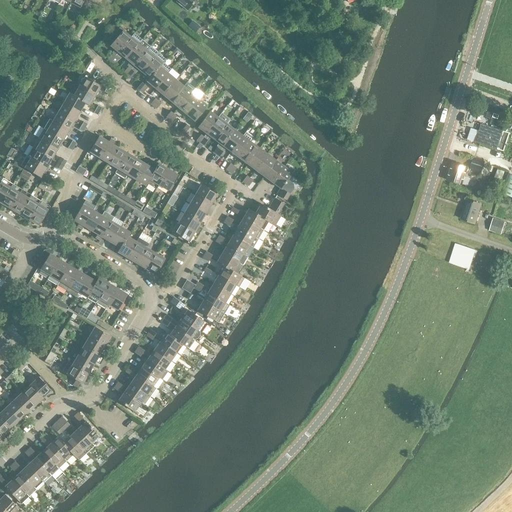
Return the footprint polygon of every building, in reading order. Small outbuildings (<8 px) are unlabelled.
[(176,0),(177,0),(176,1),(181,6),(182,5),(188,9),(190,7),(192,8),(198,1),(195,0),(176,0)] [(193,20),(187,26),(187,27),(189,29),(194,33),(200,26),(193,20)] [(109,37),(113,41),(110,45),(118,52),(131,37),(120,27),(109,37)] [(126,59),(142,39),(135,33),(131,37),(118,52),(115,55),(111,61),(114,64),(117,60),(118,60),(122,55),(126,59)] [(131,69),(134,65),(150,46),(142,39),(126,59),(130,62),(126,67),(126,68),(123,72),(126,74),(131,68),(131,69)] [(141,72),(158,52),(150,46),(134,65),(141,72)] [(141,72),(149,78),(163,62),(166,59),(158,52),(141,72)] [(146,81),(155,88),(167,72),(168,73),(171,69),(163,62),(149,78),(146,81)] [(175,79),(168,73),(167,72),(155,88),(163,94),(175,79)] [(80,86),(95,95),(101,86),(86,77),(80,86)] [(175,79),(163,94),(170,101),(183,86),(175,79)] [(115,86),(111,84),(106,92),(110,94),(115,86)] [(140,90),(143,93),(148,87),(144,84),(140,90)] [(85,102),(85,103),(89,105),(95,95),(80,86),(75,95),(74,96),(85,102)] [(183,86),(170,101),(178,108),(191,92),(183,86)] [(80,111),(85,103),(85,102),(74,96),(75,95),(70,92),(64,102),(80,111)] [(191,92),(178,108),(186,114),(199,99),(191,92)] [(199,99),(186,114),(195,121),(208,106),(199,99)] [(80,111),(64,102),(58,111),(74,121),(80,111)] [(197,127),(206,133),(218,117),(209,110),(197,127)] [(58,111),(53,120),(53,121),(68,130),(74,121),(58,111)] [(203,145),(210,136),(214,139),(226,123),(227,123),(230,119),(221,113),(218,117),(206,133),(204,136),(199,142),(203,145)] [(44,128),(63,139),(68,130),(53,121),(49,118),(44,128)] [(220,148),(222,145),(234,129),(227,123),(226,123),(214,139),(219,143),(213,152),(215,154),(220,148)] [(505,131),(480,123),(474,141),(499,149),(505,131)] [(185,132),(190,127),(187,124),(182,130),(185,132)] [(44,128),(38,137),(57,149),(63,139),(44,128)] [(242,135),(234,129),(222,145),(230,151),(242,135)] [(243,135),(242,135),(230,151),(239,158),(251,141),(254,138),(246,132),(243,135)] [(109,142),(105,140),(99,136),(89,151),(99,157),(109,142)] [(33,147),(52,158),(57,149),(38,137),(33,147)] [(108,163),(118,147),(113,145),(115,141),(111,138),(109,142),(99,157),(108,163)] [(239,158),(247,164),(259,147),(251,141),(239,158)] [(52,158),(33,147),(27,156),(46,167),(52,158)] [(118,147),(108,163),(117,168),(127,153),(118,147)] [(259,147),(247,164),(255,170),(267,154),(259,147)] [(127,153),(117,168),(118,168),(115,172),(124,178),(127,174),(136,158),(127,153)] [(276,160),(267,154),(255,170),(264,176),(276,160)] [(20,165),(25,168),(40,177),(46,167),(27,156),(26,155),(20,165)] [(483,168),(483,167),(483,166),(482,166),(484,160),(474,157),(472,164),(471,169),(453,163),(448,180),(463,185),(467,171),(481,175),(483,168)] [(136,179),(145,164),(136,158),(127,174),(136,179)] [(272,182),(284,166),(276,160),(264,176),(272,182)] [(158,184),(168,169),(158,163),(154,169),(149,178),(150,179),(147,183),(156,188),(158,184)] [(145,164),(136,179),(146,185),(147,183),(150,179),(149,178),(154,169),(145,164)] [(75,171),(82,176),(86,170),(79,166),(75,171)] [(293,184),(288,180),(293,173),(284,166),(272,182),(280,188),(279,190),(288,196),(290,193),(294,188),(293,184)] [(168,169),(158,184),(168,190),(177,175),(168,169)] [(28,179),(31,175),(23,170),(19,175),(27,180),(28,179)] [(511,194),(511,173),(510,173),(502,191),(511,194)] [(0,201),(1,203),(13,183),(0,175),(0,201)] [(46,191),(47,190),(49,186),(41,181),(38,187),(46,191)] [(1,203),(10,208),(22,189),(13,183),(1,203)] [(182,186),(178,184),(172,193),(176,196),(180,190),(182,186)] [(107,185),(105,189),(114,194),(117,191),(107,185)] [(195,194),(211,204),(217,194),(201,185),(195,194)] [(10,208),(20,214),(31,195),(22,189),(10,208)] [(279,190),(276,194),(286,200),(288,196),(279,190)] [(115,195),(124,200),(126,196),(117,191),(115,195)] [(172,193),(167,203),(171,205),(172,206),(178,197),(176,196),(172,193)] [(190,204),(205,213),(211,204),(195,194),(190,204)] [(20,214),(29,219),(40,200),(31,195),(20,214)] [(274,197),(271,203),(281,208),(284,203),(274,197)] [(39,225),(48,210),(50,206),(40,200),(29,219),(39,225)] [(144,205),(137,200),(136,202),(133,206),(141,210),(144,205)] [(481,205),(468,200),(462,219),(475,224),(481,205)] [(81,229),(83,225),(93,210),(95,207),(85,201),(73,220),(79,223),(77,226),(81,229)] [(165,214),(171,205),(167,203),(161,212),(165,214)] [(265,219),(268,222),(274,225),(280,216),(283,215),(281,208),(278,213),(268,208),(261,203),(255,212),(255,213),(265,219)] [(281,208),(271,203),(268,208),(278,213),(281,208)] [(184,213),(200,222),(205,213),(190,204),(184,213)] [(243,218),(263,230),(268,222),(265,219),(255,213),(255,212),(248,208),(243,218)] [(93,210),(83,225),(93,231),(102,216),(93,210)] [(102,216),(93,231),(97,234),(95,237),(100,240),(102,236),(113,217),(104,212),(103,214),(102,216)] [(179,222),(194,231),(200,222),(184,213),(179,222)] [(111,242),(120,226),(122,223),(113,217),(102,236),(111,242)] [(154,224),(160,227),(163,221),(157,218),(154,224)] [(238,226),(258,239),(263,230),(243,218),(238,226)] [(505,223),(493,219),(489,231),(501,235),(505,223)] [(194,231),(179,222),(172,233),(183,240),(184,238),(188,241),(194,231)] [(232,235),(250,245),(253,247),(258,239),(238,226),(237,227),(233,224),(231,229),(234,232),(232,235)] [(111,242),(120,247),(127,236),(128,237),(130,232),(120,226),(111,242)] [(217,238),(224,242),(227,244),(245,254),(250,245),(232,235),(230,240),(226,237),(225,238),(219,235),(217,238)] [(127,257),(136,242),(128,237),(127,236),(120,247),(117,251),(127,257)] [(136,242),(127,257),(136,262),(145,247),(146,247),(148,243),(139,237),(136,242)] [(222,252),(239,263),(245,254),(227,244),(222,252)] [(450,263),(470,270),(477,251),(456,244),(450,263)] [(145,268),(155,253),(146,247),(145,247),(136,262),(145,268)] [(42,260),(37,267),(50,275),(59,259),(51,255),(53,251),(49,249),(44,250),(39,259),(42,260)] [(242,265),(239,263),(222,252),(216,262),(223,266),(234,272),(234,271),(237,273),(242,265)] [(155,253),(145,268),(155,274),(165,259),(155,253)] [(59,259),(50,275),(47,279),(56,284),(68,265),(59,259)] [(68,265),(56,284),(66,290),(77,270),(68,265)] [(223,266),(218,274),(235,285),(239,287),(244,278),(241,276),(241,275),(237,273),(234,271),(234,272),(223,266)] [(77,270),(66,290),(75,296),(78,291),(87,276),(77,270)] [(230,293),(235,285),(218,274),(213,283),(230,293)] [(96,281),(87,276),(78,291),(87,297),(90,293),(89,293),(96,281)] [(89,293),(90,293),(98,298),(108,283),(98,277),(96,281),(89,293)] [(117,288),(108,283),(98,298),(96,302),(106,308),(108,304),(117,288)] [(208,292),(225,302),(230,293),(213,283),(208,292)] [(34,285),(32,289),(39,293),(41,289),(34,285)] [(121,310),(127,301),(124,300),(127,294),(117,288),(108,304),(118,310),(118,309),(121,310)] [(203,301),(224,313),(229,305),(225,302),(208,292),(203,301)] [(181,310),(184,305),(173,296),(169,301),(181,310)] [(67,305),(60,300),(57,304),(61,306),(65,308),(67,305)] [(224,313),(203,301),(197,310),(218,323),(224,313)] [(187,309),(181,318),(197,329),(197,330),(201,332),(207,323),(203,321),(204,321),(187,309)] [(192,338),(197,330),(197,329),(181,318),(178,322),(167,314),(164,318),(192,338)] [(182,344),(185,347),(185,346),(189,349),(194,340),(191,338),(192,338),(164,318),(161,322),(172,330),(170,334),(169,334),(182,344)] [(110,336),(95,326),(89,336),(105,345),(110,336)] [(177,352),(182,344),(169,334),(170,334),(166,332),(160,341),(177,352)] [(84,346),(99,355),(105,345),(89,336),(84,346)] [(154,349),(171,360),(177,352),(160,341),(154,349)] [(78,355),(93,364),(99,355),(84,346),(78,355)] [(148,357),(165,369),(171,360),(154,349),(148,357)] [(44,361),(51,365),(57,355),(54,353),(50,351),(44,361)] [(72,364),(88,373),(93,364),(78,355),(72,364)] [(165,369),(148,357),(142,366),(159,377),(162,379),(168,371),(165,369)] [(88,373),(72,364),(67,374),(76,379),(72,384),(77,387),(80,382),(82,383),(88,373)] [(142,366),(136,374),(153,386),(159,377),(142,366)] [(130,382),(150,396),(156,388),(153,386),(136,374),(130,382)] [(30,384),(43,398),(51,390),(39,377),(30,384)] [(150,396),(130,382),(125,391),(141,402),(144,405),(150,396)] [(22,392),(35,405),(43,398),(30,384),(22,392)] [(118,400),(138,414),(138,413),(135,411),(141,402),(125,391),(118,400)] [(15,399),(27,412),(35,405),(22,392),(15,399)] [(7,407),(19,420),(27,412),(15,399),(7,407)] [(19,420),(7,407),(0,412),(0,415),(11,427),(19,420)] [(79,421),(83,418),(77,412),(73,416),(79,421)] [(0,430),(3,435),(11,427),(0,415),(0,430)] [(57,421),(64,429),(69,424),(62,416),(57,421)] [(64,429),(57,421),(52,426),(59,434),(64,429)] [(86,421),(77,428),(92,443),(100,436),(86,421)] [(77,428),(70,435),(86,453),(94,446),(92,443),(77,428)] [(42,435),(47,441),(50,438),(45,433),(42,435)] [(47,441),(42,435),(39,438),(44,444),(47,441)] [(86,453),(70,435),(63,442),(74,454),(73,454),(78,460),(86,453)] [(66,461),(73,454),(74,454),(63,442),(58,436),(50,444),(66,461)] [(42,451),(59,468),(66,461),(50,444),(42,451)] [(27,450),(32,455),(35,452),(30,447),(27,450)] [(35,458),(51,475),(59,468),(42,451),(35,458)] [(51,475),(35,458),(27,465),(41,480),(43,482),(51,475)] [(17,469),(12,463),(9,466),(14,472),(17,469)] [(27,465),(20,472),(34,486),(41,480),(27,465)] [(12,479),(29,496),(36,489),(34,486),(20,472),(12,479)] [(29,496),(12,479),(4,486),(21,503),(29,496)] [(5,494),(0,498),(0,504),(8,511),(20,511),(22,510),(5,494)]
